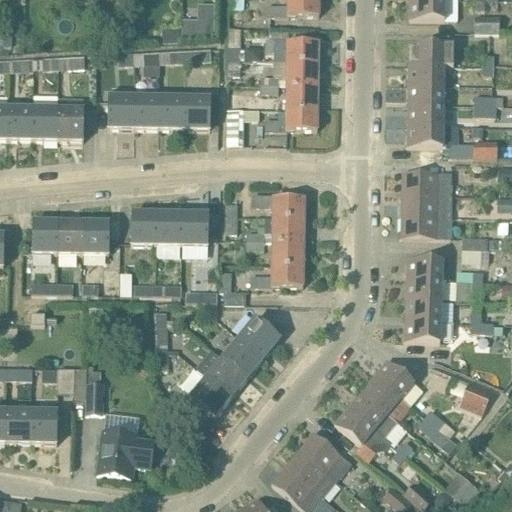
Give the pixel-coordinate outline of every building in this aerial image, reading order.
[(318,0),(287,0),(287,11),(267,10),(266,22),(289,22),(289,20),(318,21),(318,0)] [(457,5),(409,4),(409,25),(457,25),(457,5)] [(475,5),(475,15),(497,15),(498,5),(475,5)] [(474,21),(474,38),(498,39),(499,22),(474,21)] [(197,28),(197,42),(213,42),(213,28),(197,28)] [(0,34),(0,52),(11,52),(11,35),(0,34)] [(178,34),(162,35),(162,49),(179,48),(178,34)] [(408,70),(443,70),(443,71),(453,71),(453,49),(448,49),(448,43),(448,42),(434,42),(434,43),(435,43),(435,49),(408,48),(408,70)] [(266,44),(265,56),(273,56),(273,68),(286,68),(318,69),(318,47),(289,46),(289,45),(266,44)] [(228,50),(227,67),(240,67),(240,51),(228,50)] [(186,55),(186,67),(211,66),(210,54),(186,55)] [(186,55),(167,56),(168,69),(186,67),(186,55)] [(158,56),(142,57),(143,70),(159,69),(158,56)] [(134,58),(117,59),(118,71),(135,70),(134,58)] [(493,71),(493,61),(483,60),(483,71),(493,71)] [(84,61),(59,62),(60,75),(84,73),(84,61)] [(60,75),(59,62),(41,63),(42,76),(60,75)] [(33,63),(8,65),(8,78),(34,76),(33,63)] [(8,65),(0,65),(0,78),(8,78),(8,65)] [(240,67),(227,67),(227,80),(240,81),(240,67)] [(286,68),(286,90),(317,91),(318,69),(286,68)] [(443,70),(408,70),(408,90),(443,91),(443,71),(443,70)] [(483,71),(483,81),(493,81),(493,71),(483,71)] [(260,81),(260,90),(278,90),(278,81),(272,81),(260,81)] [(260,90),(259,99),(278,99),(278,91),(278,90),(260,90)] [(286,90),(286,114),(317,115),(317,91),(286,90)] [(443,91),(408,90),(407,111),(443,111),(443,91)] [(473,110),(495,111),(502,111),(502,101),(473,101),(473,110)] [(134,102),(109,102),(108,134),(134,135),(134,102)] [(160,103),(134,102),(134,135),(159,136),(160,103)] [(185,104),(160,103),(159,136),(184,136),(185,104)] [(210,104),(185,104),(184,136),(209,137),(210,104)] [(473,110),(473,122),(496,122),(495,111),(473,110)] [(443,111),(407,111),(407,132),(442,132),(443,111)] [(33,113),(8,113),(7,146),(32,146),(33,113)] [(58,114),(33,113),(32,146),(57,147),(58,114)] [(84,114),(58,114),(57,147),(83,147),(84,114)] [(227,114),(226,151),(242,151),(242,126),(242,114),(227,114)] [(265,126),(264,136),(287,136),(287,134),(316,135),(317,115),(286,114),(285,126),(265,126)] [(442,132),(407,132),(407,152),(442,153),(442,132)] [(473,132),(472,143),(482,143),(482,132),(473,132)] [(451,153),(451,163),(472,163),(472,164),(497,164),(497,146),(489,146),(472,146),(472,149),(458,149),(451,149),(451,153)] [(498,174),(498,185),(511,185),(511,174),(498,174)] [(450,179),(402,178),(401,200),(450,201),(450,179)] [(274,200),(251,200),(251,211),(272,212),(272,224),(304,225),(304,203),(274,202),(274,200)] [(450,201),(401,200),(401,222),(450,223),(450,201)] [(511,201),(498,202),(498,216),(511,215),(511,201)] [(237,209),(225,208),(225,224),(237,224),(245,224),(245,223),(237,223),(237,209)] [(156,220),(130,219),(130,252),(155,252),(156,220)] [(182,220),(156,220),(155,252),(181,253),(182,220)] [(182,220),(181,253),(207,253),(208,221),(182,220)] [(450,223),(401,222),(400,244),(449,245),(450,223)] [(237,229),(237,224),(225,224),(225,238),(237,238),(237,229)] [(304,247),(304,225),(272,224),(272,241),(272,247),(304,247)] [(58,227),(32,227),(31,258),(57,259),(58,227)] [(83,228),(58,227),(57,259),(82,260),(83,228)] [(109,229),(83,228),(82,260),(108,261),(109,229)] [(245,246),(245,247),(264,247),(264,238),(246,239),(246,238),(245,246)] [(489,255),(489,243),(463,242),(463,254),(489,255)] [(491,244),(490,253),(501,253),(501,244),(491,244)] [(245,247),(245,255),(264,255),(264,247),(245,247)] [(272,258),(271,269),(303,269),(304,247),(272,247),(272,258)] [(463,254),(463,270),(489,270),(489,255),(463,254)] [(442,265),(407,264),(406,285),(442,286),(442,265)] [(303,269),(271,269),(271,281),(250,281),(250,292),(272,293),(273,291),(303,291),(303,269)] [(217,276),(217,296),(224,296),(229,296),(229,276),(217,276)] [(483,278),(472,277),(472,287),(482,287),(483,278)] [(442,286),(406,285),(405,305),(441,307),(441,304),(455,304),(456,287),(442,286)] [(472,287),(472,297),(482,297),(482,287),(472,287)] [(31,289),(31,300),(55,300),(56,288),(31,288),(31,289)] [(73,288),(56,288),(55,300),(73,301),(73,288)] [(511,288),(502,288),(501,302),(511,302),(511,288)] [(81,289),(82,301),(98,301),(98,289),(81,289)] [(154,290),(139,290),(139,302),(154,302),(154,290)] [(181,290),(154,290),(154,302),(180,303),(181,290)] [(184,309),(202,309),(202,296),(185,296),(184,309)] [(202,296),(202,309),(217,309),(217,297),(202,296)] [(441,307),(405,305),(405,326),(440,327),(441,307)] [(101,313),(87,313),(87,333),(101,333),(101,313)] [(153,317),(154,334),(167,333),(174,333),(174,325),(166,325),(166,317),(153,317)] [(31,318),(30,330),(45,330),(45,319),(31,318)] [(470,328),(481,328),(481,318),(471,318),(470,328)] [(254,326),(238,345),(262,366),(279,346),(280,345),(256,324),(254,326)] [(440,327),(405,326),(404,347),(439,348),(440,344),(452,344),(453,328),(440,327)] [(470,328),(470,338),(492,339),(493,328),(481,328),(470,328)] [(154,334),(155,359),(174,359),(178,358),(178,355),(168,355),(167,333),(154,334)] [(238,345),(222,364),(246,385),(262,366),(238,345)] [(193,373),(197,376),(230,404),(246,385),(222,364),(209,354),(193,373)] [(167,359),(155,359),(156,361),(157,376),(168,375),(167,359)] [(386,365),(373,381),(401,404),(409,411),(423,395),(414,388),(386,365)] [(33,373),(16,373),(15,386),(32,386),(33,373)] [(70,399),(71,375),(41,374),(41,387),(57,387),(57,399),(70,399)] [(213,424),(230,404),(197,376),(182,395),(189,402),(189,403),(213,424)] [(373,381),(360,397),(387,420),(401,404),(373,381)] [(102,389),(85,389),(84,421),(101,421),(102,389)] [(458,411),(482,421),(491,399),(467,389),(458,411)] [(396,428),(360,397),(346,413),(374,436),(383,444),(396,428)] [(383,444),(346,413),(333,429),(361,452),(362,450),(374,459),(382,457),(389,449),(383,444)] [(31,416),(5,415),(4,447),(30,447),(31,416)] [(444,428),(430,415),(424,423),(438,435),(444,428)] [(58,416),(31,416),(30,447),(57,448),(58,416)] [(102,436),(97,479),(131,483),(133,473),(148,475),(152,445),(136,443),(137,441),(127,440),(129,422),(104,419),(102,436)] [(438,435),(424,423),(417,431),(431,443),(438,435)] [(350,469),(313,438),(299,455),(336,486),(350,469)] [(405,461),(412,453),(404,447),(398,455),(405,461)] [(299,455),(284,472),(322,503),(336,486),(299,455)] [(398,455),(391,463),(399,469),(405,461),(398,455)] [(511,467),(510,467),(503,475),(509,480),(510,481),(511,480),(511,467)] [(314,511),(322,503),(284,472),(270,489),(298,511),(314,511)] [(503,475),(497,482),(503,487),(509,480),(503,475)] [(443,492),(436,501),(448,511),(459,506),(480,501),(483,499),(466,484),(453,500),(443,492)] [(414,487),(402,501),(412,509),(415,511),(437,511),(440,511),(432,505),(433,504),(414,487)] [(393,493),(383,503),(393,511),(409,511),(412,509),(402,501),(393,493)]
